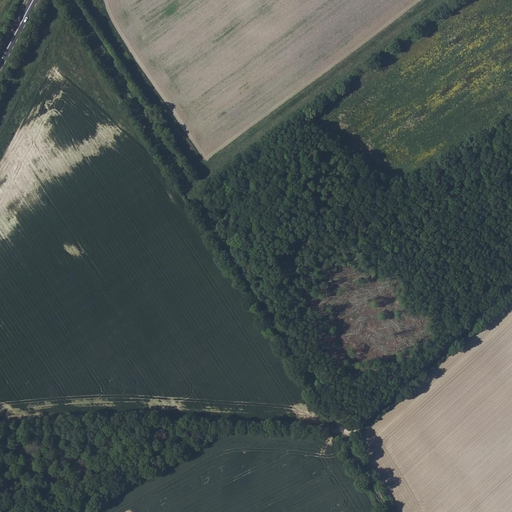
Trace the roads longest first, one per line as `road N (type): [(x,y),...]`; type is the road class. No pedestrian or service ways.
road 1 (track): [(64,0),(345,432)]
road 2 (track): [(511,283),(345,432)]
